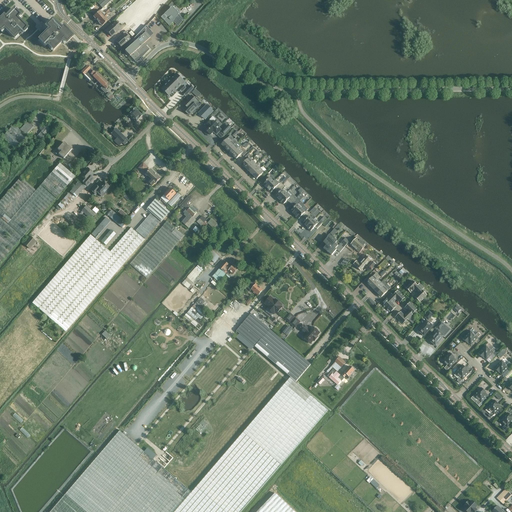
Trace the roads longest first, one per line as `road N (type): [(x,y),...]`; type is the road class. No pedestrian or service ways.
road 1 (unclassified): [(511,453),(127,79)]
road 2 (unclassified): [(127,79),(159,47),(184,43),(283,90),(511,88)]
